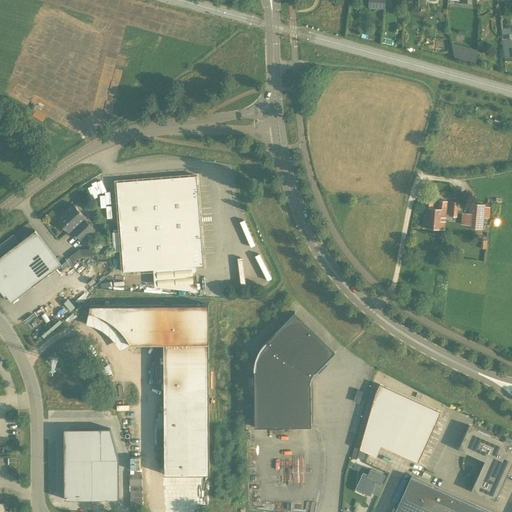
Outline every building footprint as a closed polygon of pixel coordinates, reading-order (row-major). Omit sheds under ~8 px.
[(385,9),(385,0),(368,0),(368,7),(385,9)] [(511,31),(511,27),(503,28),(504,58),(511,57),(511,31)] [(476,62),(478,47),(453,44),(452,59),(476,62)] [(197,176),(116,182),(123,272),(204,266),(197,176)] [(444,229),(446,210),(447,202),(439,201),(438,209),(433,209),(434,200),(425,200),(422,227),(444,229)] [(469,203),(467,228),(484,229),(486,205),(469,203)] [(94,230),(84,219),(85,217),(73,204),(65,212),(63,210),(57,216),(59,218),(57,219),(69,232),(71,230),(82,241),(94,230)] [(61,265),(35,230),(0,257),(1,258),(0,258),(0,290),(4,296),(6,295),(11,302),(61,265)] [(90,306),(88,312),(92,313),(97,315),(101,316),(105,318),(108,320),(111,322),(114,325),(117,327),(120,329),(122,332),(125,335),(127,338),(129,341),(130,344),(164,344),(164,474),(209,474),(208,305),(90,306)] [(254,373),(254,427),(311,426),(310,384),(311,378),(314,373),(335,351),(295,312),(265,342),(260,349),(257,357),(254,365),(254,373)] [(375,393),(359,449),(376,457),(381,446),(418,462),(441,412),(379,384),(375,393)] [(458,448),(481,459),(508,471),(511,462),(511,453),(510,451),(506,450),(509,443),(469,425),(458,448)] [(64,469),(64,499),(119,499),(118,459),(110,429),(80,429),(80,430),(67,430),(65,469),(64,469)] [(8,456),(0,456),(0,464),(8,464),(8,456)] [(508,471),(481,459),(480,461),(483,463),(471,490),(491,499),(492,497),(495,499),(508,471)] [(355,491),(364,495),(365,492),(370,494),(376,482),(380,484),(384,475),(371,469),(368,475),(363,472),(362,474),(358,472),(357,483),(358,483),(355,491)] [(491,511),(411,476),(394,511),(491,511)]
